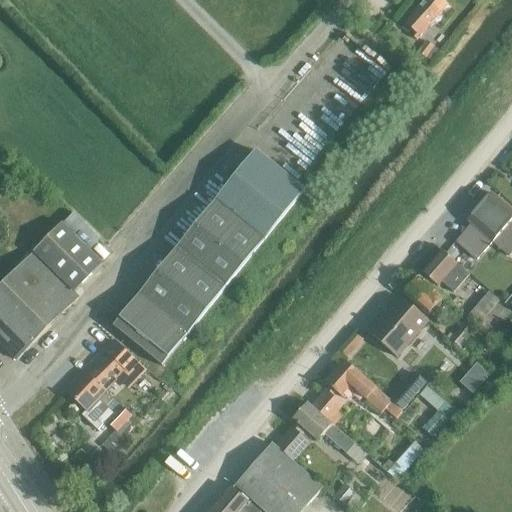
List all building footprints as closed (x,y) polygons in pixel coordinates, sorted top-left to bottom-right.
[(416,41),(447,5),(441,0),(424,0),(412,15),(413,16),(405,25),(415,33),(412,37),(416,41)] [(439,51),(426,41),(418,52),(431,62),(439,51)] [(304,192),(256,152),(113,328),(162,367),(304,192)] [(472,225),(456,244),(476,262),(492,243),(508,257),(511,252),(511,213),(491,195),(468,221),(472,225)] [(62,225),(34,254),(73,294),(102,265),(88,251),(99,239),(73,214),(62,225)] [(452,248),(445,255),(454,263),(460,256),(452,248)] [(454,293),(458,289),(469,276),(454,263),(445,255),(441,252),(422,274),(438,288),(442,283),(454,293)] [(79,299),(73,294),(34,254),(0,288),(0,345),(16,362),(79,299)] [(428,316),(444,298),(419,277),(404,295),(428,316)] [(477,327),(498,301),(489,293),(467,318),(477,327)] [(401,298),(369,335),(396,358),(428,322),(401,298)] [(459,348),(472,333),(463,326),(453,337),(450,335),(447,338),(450,340),(459,348)] [(459,348),(450,340),(442,349),(451,357),(459,348)] [(117,345),(87,377),(106,395),(107,394),(119,381),(130,392),(147,373),(117,345)] [(384,411),(390,403),(344,363),(325,384),(340,398),(350,387),(381,414),(384,411)] [(408,379),(390,400),(402,411),(420,390),(424,385),(412,375),(408,379)] [(87,377),(69,396),(85,411),(81,415),(96,430),(104,422),(119,407),(116,403),(107,394),(106,395),(87,377)] [(312,408),(330,422),(343,406),(327,392),(312,408)] [(390,403),(384,411),(396,421),(402,414),(390,403)] [(346,455),(355,445),(330,422),(312,408),(308,405),(293,421),(298,425),(312,438),(318,443),(324,436),(346,455)] [(119,407),(104,422),(107,425),(116,433),(118,436),(133,420),(119,407)] [(291,430),(275,448),(282,454),(293,462),(308,445),(307,444),(312,438),(298,425),(292,431),(291,430)] [(388,475),(396,482),(424,453),(415,445),(394,467),(389,462),(382,469),(388,475)] [(302,511),(322,490),(271,446),(235,487),(264,511),(302,511)] [(373,460),(364,469),(380,483),(388,475),(382,469),(373,460)] [(257,511),(232,490),(213,511),(257,511)] [(339,491),(333,499),(344,508),(351,501),(339,491)]
